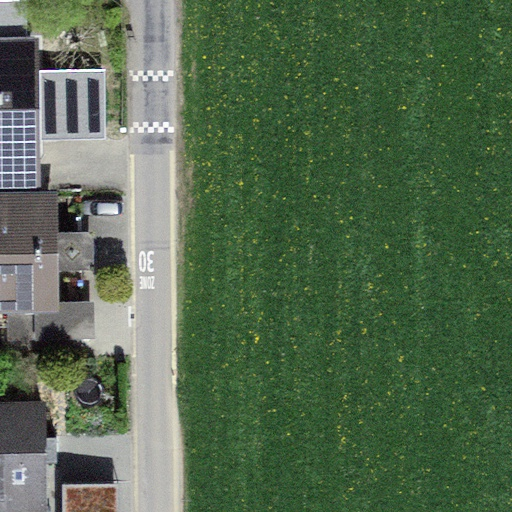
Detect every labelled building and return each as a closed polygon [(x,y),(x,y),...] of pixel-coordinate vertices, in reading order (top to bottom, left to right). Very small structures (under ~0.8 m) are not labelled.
[(45,51),(0,50),(0,182),(44,183),(45,51)] [(0,197),(0,256),(66,255),(65,196),(0,197)] [(0,314),(67,314),(66,255),(0,256),(0,314)] [(0,511),(48,511),(49,404),(0,403),(0,511)] [(72,511),(116,511),(117,484),(73,483),(72,511)]
